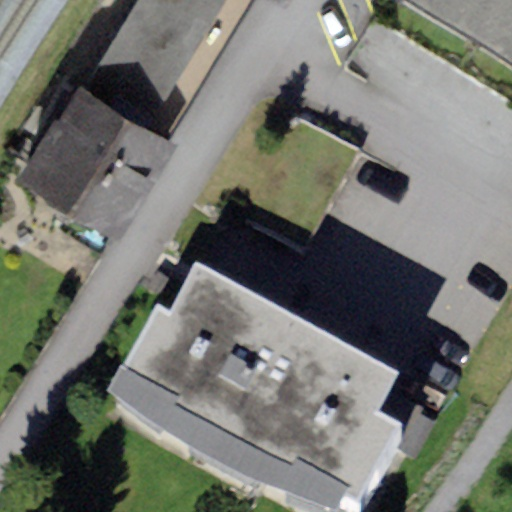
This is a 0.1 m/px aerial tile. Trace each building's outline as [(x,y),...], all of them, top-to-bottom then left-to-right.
[(142,0),(87,94),(145,129),(221,0),(142,0)] [(511,0),(410,0),(511,63),(511,0)] [(116,239),(172,145),(145,129),(87,94),(78,89),(22,184),(116,239)] [(303,250),(360,154),(296,116),(239,213),(303,250)] [(396,370),(195,264),(169,314),(159,308),(108,390),(145,421),(200,455),(328,511),(331,511),(341,495),(358,505),(405,430),(373,413),(396,370)]
